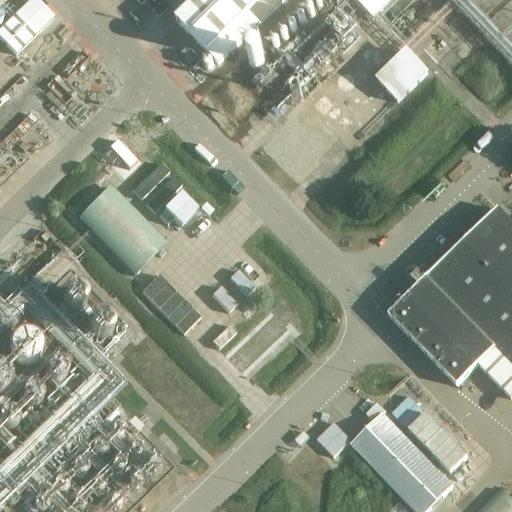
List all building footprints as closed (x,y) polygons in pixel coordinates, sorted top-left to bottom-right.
[(33,0),(19,14),(0,31),(0,40),(15,56),(38,34),(53,19),(33,0)] [(206,55),(262,0),(200,0),(176,24),(206,55)] [(350,0),(372,22),(394,0),(350,0)] [(511,225),(497,211),(388,317),(456,388),(483,362),(511,391),(511,225)] [(38,357),(39,350),(38,345),(35,339),(30,335),(24,334),(17,334),(11,338),(7,343),(6,350),(7,356),(10,362),(15,365),(21,367),(28,366),(34,363),(38,357)] [(41,403),(42,399),(41,396),(39,392),(36,390),(32,388),(27,389),(24,391),(21,395),(20,399),(21,403),(23,406),(27,409),(30,410),(35,409),(39,407),(41,403)] [(16,423),(17,420),(16,416),(14,413),(11,411),(8,411),(4,412),(1,414),(0,415),(0,424),(1,426),(4,428),(7,429),(11,428),(15,426),(16,423)] [(413,511),(428,511),(452,489),(383,417),(351,448),(413,511)]
